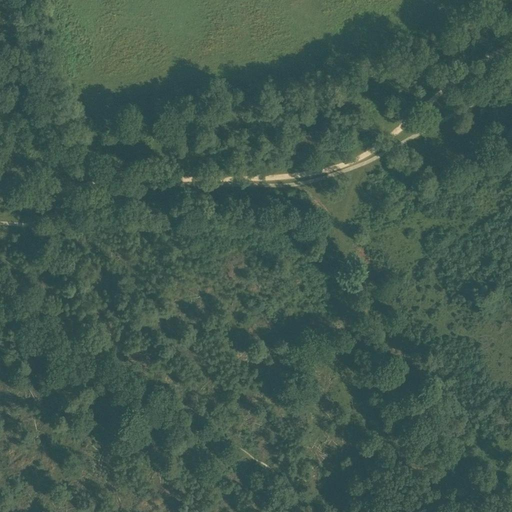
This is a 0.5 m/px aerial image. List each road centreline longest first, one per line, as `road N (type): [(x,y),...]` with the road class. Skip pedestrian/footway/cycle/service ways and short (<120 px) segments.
road 1 (track): [(511,45),(449,85),(394,137),(346,164),(299,176),(165,179),(0,202)]
road 2 (unknown): [(414,511),(404,428),(355,313),(333,219),(299,176)]
road 3 (unknown): [(333,219),(140,211),(0,252)]
